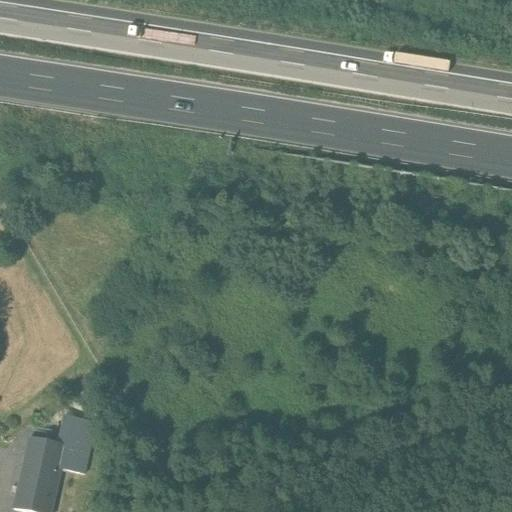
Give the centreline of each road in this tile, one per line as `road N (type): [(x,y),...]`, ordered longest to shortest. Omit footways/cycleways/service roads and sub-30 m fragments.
road 1 (motorway): [(0,75),(511,154)]
road 2 (motorway): [(511,100),(0,22)]
road 3 (track): [(511,420),(323,511)]
